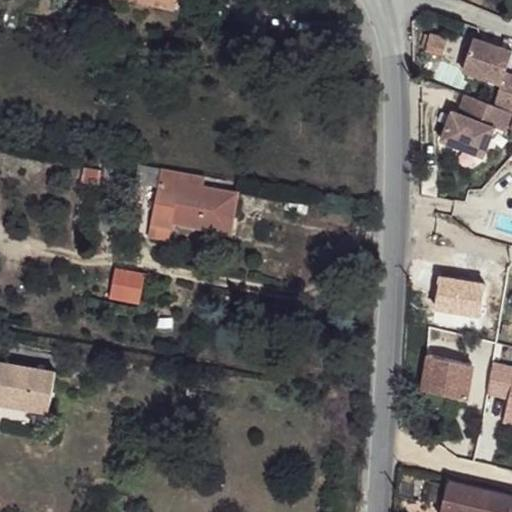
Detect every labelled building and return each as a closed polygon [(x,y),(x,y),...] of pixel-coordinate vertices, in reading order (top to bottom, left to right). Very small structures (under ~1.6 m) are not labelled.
[(433,34),(430,51),(444,54),(448,36),(433,34)] [(509,57),(471,43),(459,75),(498,89),(490,111),(511,118),(511,81),(501,78),(509,57)] [(121,169),(120,174),(157,180),(198,189),(200,183),(201,175),(133,163),(131,170),(121,169)] [(157,180),(149,224),(153,225),(167,226),(169,222),(215,232),(219,215),(233,218),(238,191),(200,183),(198,189),(157,180)] [(233,218),(219,215),(215,232),(230,236),(233,218)] [(141,306),(148,274),(117,268),(110,300),(141,306)] [(433,273),(432,291),(480,303),(484,287),(433,273)] [(499,290),(494,308),(505,311),(510,295),(499,290)] [(429,353),(424,389),(450,393),(467,396),(473,360),(429,353)] [(0,400),(47,410),(55,369),(0,358),(0,400)] [(424,389),(421,405),(447,408),(450,393),(424,389)] [(442,511),(511,511),(511,495),(488,490),(451,482),(442,511)]
